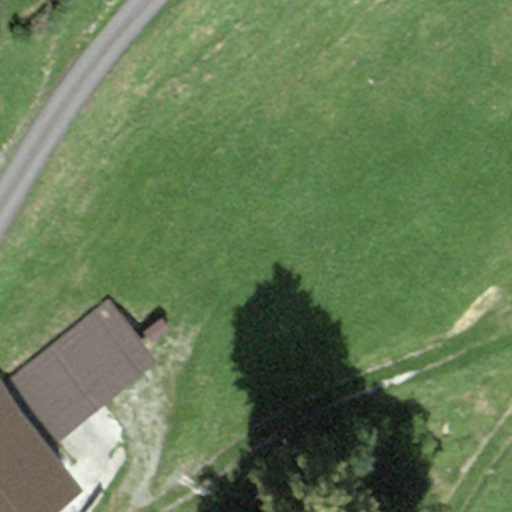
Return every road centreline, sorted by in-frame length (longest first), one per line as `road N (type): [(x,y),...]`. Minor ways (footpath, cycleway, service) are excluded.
road 1 (track): [(138,511),(290,411),(511,324)]
road 2 (unclassified): [(0,209),(54,116),(148,0)]
